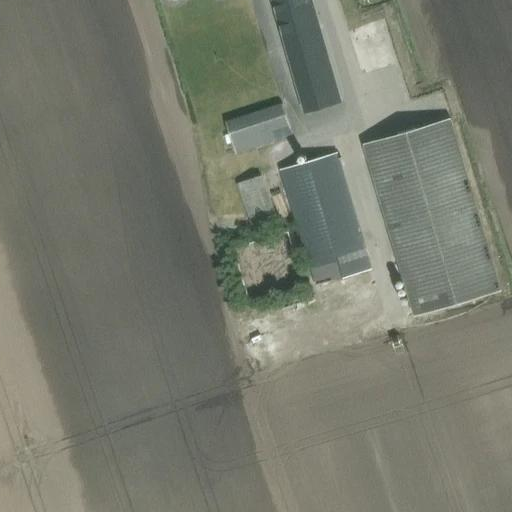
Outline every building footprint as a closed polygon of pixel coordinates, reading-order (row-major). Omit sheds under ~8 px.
[(274,0),(275,0),(283,29),(302,23),(303,26),(318,21),(311,0),(310,0),(308,1),(308,0),(274,0)] [(302,23),(283,29),(306,112),(341,103),(318,21),(303,26),(302,23)] [(294,135),(283,103),(226,121),(237,154),(294,135)] [(364,144),(415,316),(503,290),(452,118),(364,144)] [(339,152),(281,169),(315,286),(373,269),(339,152)] [(262,175),(237,184),(254,230),(279,221),(262,175)]
